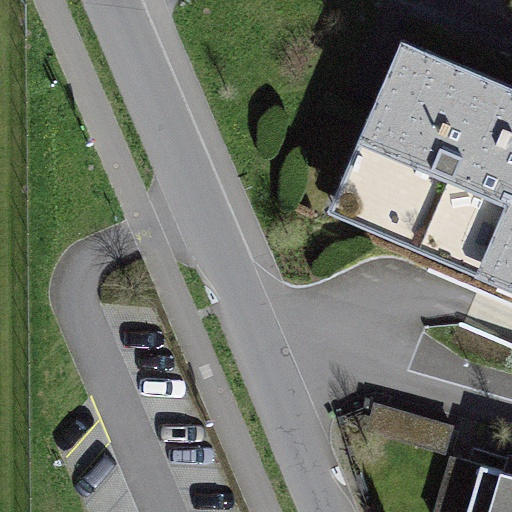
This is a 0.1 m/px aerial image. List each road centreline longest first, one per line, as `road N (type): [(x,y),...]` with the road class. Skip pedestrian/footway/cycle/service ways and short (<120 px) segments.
road 1 (residential): [(325,511),(111,0)]
road 2 (unknown): [(511,453),(283,412)]
